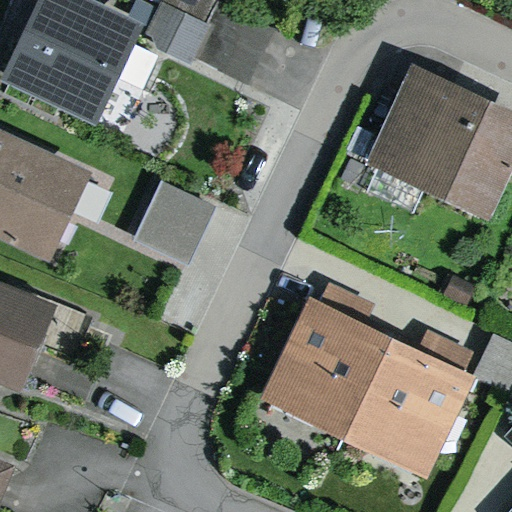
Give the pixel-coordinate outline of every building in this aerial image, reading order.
[(61,0),(52,0),(19,71),(89,104),(124,30),(61,0)] [(272,28),(212,0),(165,0),(161,8),(204,28),(259,55),(272,28)] [(161,42),(245,83),(259,55),(204,28),(161,8),(152,27),(157,30),(161,42)] [(421,150),(413,166),(488,200),(511,148),(511,125),(415,81),(390,136),(421,150)] [(0,136),(0,228),(44,249),(80,174),(0,136)] [(168,211),(202,227),(212,207),(178,190),(168,211)] [(0,287),(0,374),(15,380),(45,307),(0,287)] [(313,312),(276,389),(349,424),(386,347),(313,312)] [(511,345),(495,337),(477,374),(506,388),(511,376),(511,345)] [(421,459),(458,382),(386,347),(349,424),(421,459)]
